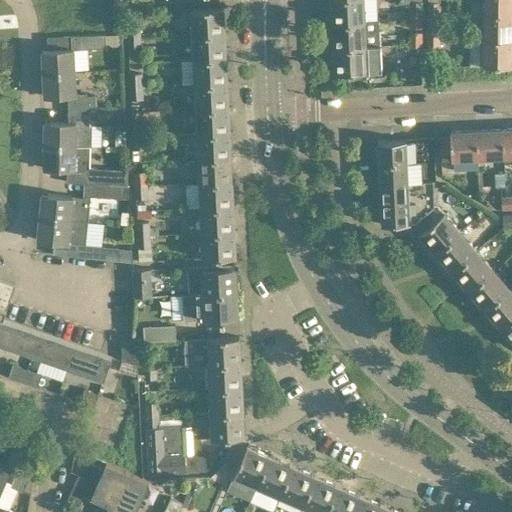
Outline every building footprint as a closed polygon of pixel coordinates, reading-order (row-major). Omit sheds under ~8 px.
[(364,20),(362,0),(330,0),(332,21),(364,20)] [(421,11),(421,0),(410,0),(410,14),(416,14),(416,11),(421,11)] [(511,14),(511,0),(471,0),(471,13),(484,13),(511,14)] [(427,2),(426,15),(432,15),(432,12),(439,12),(439,2),(438,2),(427,2)] [(223,7),(203,8),(191,8),(192,33),(224,32),(223,7)] [(421,26),(421,11),(416,11),(416,14),(410,14),(410,26),(421,26)] [(426,15),(426,28),(439,28),(439,12),(432,12),(432,15),(426,15)] [(511,40),(511,14),(484,13),(484,39),(511,40)] [(364,20),(332,21),(333,46),(379,44),(378,19),(364,20)] [(139,23),(127,24),(127,37),(139,36),(139,23)] [(421,30),(410,30),(410,45),(421,45),(421,30)] [(225,57),(224,32),(192,33),(193,58),(225,57)] [(439,47),(439,33),(426,32),(426,47),(439,47)] [(105,34),(92,34),(90,34),(70,35),(71,48),(41,49),(43,73),(75,71),(74,47),(92,46),(103,46),(105,42),(105,34)] [(140,49),(139,36),(127,37),(128,50),(140,49)] [(484,39),(483,65),(511,66),(511,40),(484,39)] [(334,73),(381,70),(379,44),(333,46),(334,73)] [(226,82),(225,57),(193,58),(194,83),(226,82)] [(76,93),(75,71),(43,73),(44,96),(68,95),(68,108),(85,108),(95,108),(95,95),(86,95),(86,92),(76,93)] [(128,74),(129,87),(141,86),(141,73),(128,74)] [(228,106),(226,82),(194,83),(195,108),(228,106)] [(142,99),(141,86),(129,87),(130,100),(142,99)] [(44,121),(44,144),(90,145),(91,145),(92,124),(124,124),(124,106),(95,107),(95,108),(85,108),(68,108),(68,121),(44,121)] [(229,131),(228,106),(195,108),(197,133),(229,131)] [(131,123),(132,136),(144,135),(143,122),(131,123)] [(511,127),(502,128),(503,156),(511,155),(511,127)] [(502,128),(476,130),(477,157),(503,156),(502,128)] [(440,137),(441,153),(450,153),(450,158),(477,157),(476,130),(450,131),(450,137),(440,137)] [(230,156),(229,131),(197,133),(198,158),(230,156)] [(144,135),(132,136),(132,149),(145,148),(144,135)] [(435,159),(434,138),(377,140),(378,162),(407,161),(407,160),(435,159)] [(113,168),(94,167),(89,167),(90,145),(44,144),(43,155),(43,168),(67,168),(67,182),(84,182),(93,183),(112,184),(113,168)] [(231,181),(230,156),(198,158),(199,182),(231,181)] [(436,178),(435,159),(407,160),(407,161),(378,162),(379,182),(408,181),(408,179),(436,178)] [(146,172),(134,173),(135,184),(141,184),(141,187),(146,187),(146,172)] [(436,180),(436,178),(408,179),(408,181),(379,182),(380,203),(435,200),(434,180),(436,180)] [(233,206),(231,181),(199,182),(200,208),(233,206)] [(87,221),(90,195),(104,195),(127,196),(127,185),(112,184),(93,183),(84,182),(84,197),(73,196),(41,192),(39,216),(70,219),(87,221)] [(147,198),(146,187),(141,187),(141,184),(135,184),(135,199),(147,198)] [(511,208),(511,195),(500,196),(501,209),(511,208)] [(415,223),(434,207),(435,206),(435,200),(380,203),(381,223),(409,222),(414,222),(415,223)] [(234,231),(233,206),(200,208),(201,233),(234,231)] [(415,223),(412,225),(419,233),(436,252),(460,231),(444,212),(440,215),(434,207),(415,223)] [(511,226),(511,213),(501,214),(502,227),(511,226)] [(87,221),(70,219),(39,216),(37,239),(78,243),(77,256),(131,261),(131,248),(85,243),(87,221)] [(136,222),(137,235),(149,234),(148,221),(136,222)] [(235,256),(234,231),(201,233),(203,257),(235,256)] [(460,231),(436,252),(452,271),(477,249),(460,231)] [(150,247),(149,234),(137,235),(137,247),(150,247)] [(477,249),(452,271),(468,289),(493,268),(477,249)] [(234,263),(214,264),(187,265),(188,293),(188,294),(235,291),(235,289),(237,288),(236,280),(234,278),(234,263)] [(151,295),(149,268),(132,269),(133,296),(151,295)] [(493,268),(468,289),(484,308),(509,287),(493,268)] [(0,318),(3,319),(14,285),(0,279),(0,318)] [(511,290),(509,287),(484,308),(500,327),(511,316),(511,290)] [(236,314),(235,291),(188,294),(188,293),(183,294),(184,319),(199,318),(199,316),(236,314)] [(511,316),(500,327),(511,340),(511,316)] [(4,319),(0,330),(0,343),(32,355),(40,332),(4,319)] [(143,340),(175,338),(174,324),(142,326),(143,340)] [(67,367),(75,344),(40,332),(32,355),(67,367)] [(239,336),(219,337),(195,338),(184,338),(185,365),(206,364),(206,363),(240,361),(239,336)] [(144,341),(122,342),(122,360),(138,365),(144,365),(146,364),(145,350),(144,341)] [(103,379),(111,356),(75,344),(67,367),(103,379)] [(156,350),(145,350),(146,364),(156,364),(156,350)] [(241,386),(240,361),(206,363),(206,364),(208,364),(209,388),(241,386)] [(17,379),(21,366),(12,363),(8,376),(17,379)] [(156,377),(156,364),(146,364),(144,365),(145,377),(156,377)] [(37,386),(42,373),(33,370),(28,383),(37,386)] [(81,386),(96,389),(98,378),(84,375),(81,386)] [(242,411),(241,386),(209,388),(210,412),(242,411)] [(88,404),(93,391),(84,388),(79,401),(88,404)] [(53,408),(63,399),(53,389),(43,398),(53,408)] [(156,414),(156,403),(145,403),(146,417),(150,417),(150,414),(156,414)] [(244,436),(242,411),(210,412),(211,438),(244,436)] [(205,452),(200,453),(199,438),(191,439),(190,425),(181,426),(181,419),(171,420),(171,414),(157,415),(156,414),(150,414),(150,417),(146,417),(149,473),(185,471),(206,470),(205,452)] [(246,445),(227,489),(250,499),(257,485),(270,456),(246,445)] [(279,495),(292,465),(270,456),(257,485),(279,495)] [(31,472),(35,463),(23,457),(19,466),(31,472)] [(112,506),(127,471),(106,461),(90,497),(108,505),(108,504),(112,506)] [(0,492),(11,469),(0,463),(0,492)] [(302,505),(315,475),(292,465),(279,495),(302,505)] [(134,511),(149,480),(142,477),(127,471),(112,506),(126,511),(134,511)] [(90,480),(77,475),(74,483),(86,489),(90,480)] [(318,511),(325,511),(338,485),(315,475),(302,505),(318,511)] [(23,491),(27,482),(14,477),(10,486),(23,491)] [(353,511),(361,495),(338,485),(325,511),(353,511)] [(82,499),(69,494),(65,503),(78,508),(82,499)] [(380,511),(383,505),(361,495),(353,511),(380,511)] [(178,511),(183,502),(170,497),(163,511),(178,511)]
